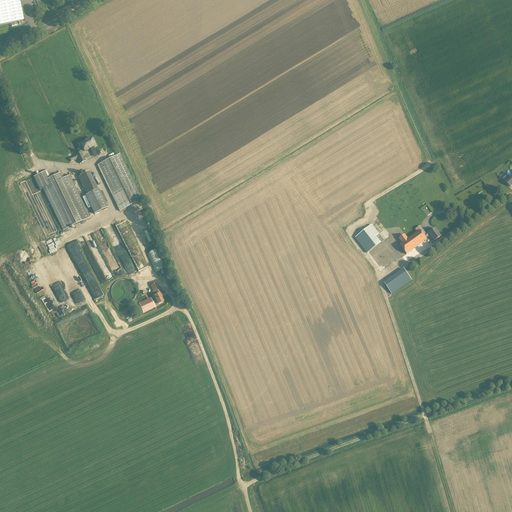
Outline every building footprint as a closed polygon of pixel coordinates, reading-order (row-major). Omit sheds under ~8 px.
[(0,0),(0,24),(24,19),(19,0),(0,0)] [(80,143),(84,151),(95,146),(91,138),(80,143)] [(71,162),(77,159),(80,164),(86,162),(81,152),(69,158),(71,162)] [(97,165),(119,211),(142,201),(120,155),(97,165)] [(51,178),(48,170),(20,184),(47,238),(89,218),(69,176),(62,179),(59,174),(51,178)] [(93,214),(107,208),(89,171),(78,177),(86,195),(85,196),(93,214)] [(503,178),(503,180),(505,182),(510,187),(511,185),(511,172),(511,174),(509,178),(507,176),(505,176),(503,178)] [(380,243),(375,236),(378,234),(371,224),(354,237),(366,253),(380,243)] [(405,235),(399,239),(402,243),(400,245),(406,255),(427,240),(426,238),(430,235),(435,241),(441,237),(435,229),(433,228),(425,233),(420,226),(415,230),(417,232),(408,239),(405,235)] [(148,254),(154,271),(155,273),(167,268),(159,250),(148,254)] [(382,282),(391,295),(411,281),(403,268),(382,282)] [(156,283),(151,286),(153,291),(155,291),(157,295),(154,296),(156,300),(154,301),(156,306),(163,302),(162,299),(163,298),(156,283)]
